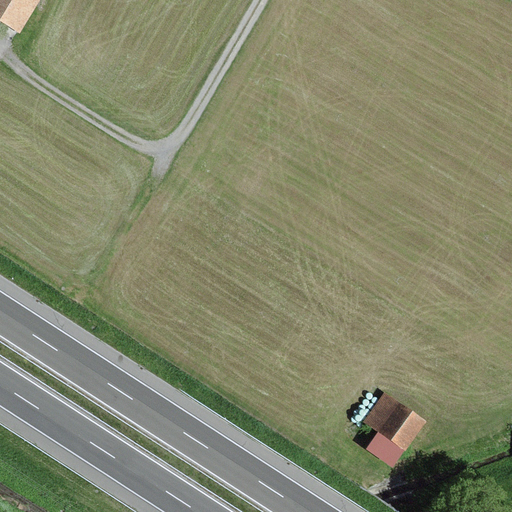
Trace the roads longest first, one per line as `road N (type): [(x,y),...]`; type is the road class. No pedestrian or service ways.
road 1 (motorway): [(307,511),(0,312)]
road 2 (motorway): [(0,384),(197,511)]
road 3 (track): [(262,0),(161,176)]
road 4 (track): [(177,147),(109,126),(0,52)]
